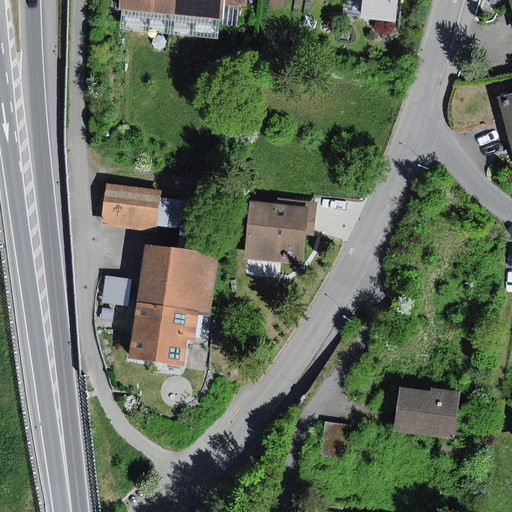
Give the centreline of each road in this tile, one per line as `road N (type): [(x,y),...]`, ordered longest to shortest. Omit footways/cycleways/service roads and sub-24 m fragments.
road 1 (residential): [(448,0),(411,134),(351,275),(262,406),(160,511)]
road 2 (motorway): [(59,415),(30,0)]
road 3 (motorway): [(0,76),(59,415)]
